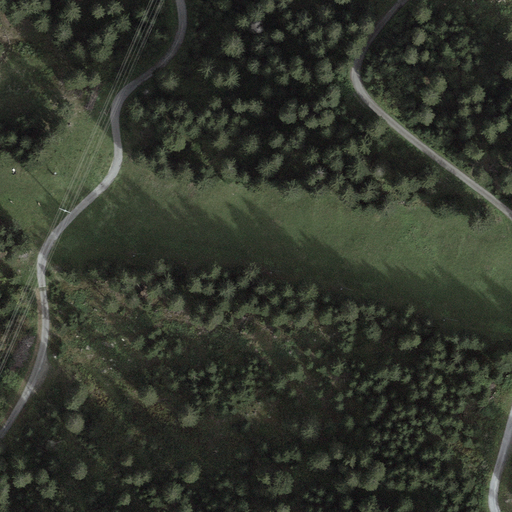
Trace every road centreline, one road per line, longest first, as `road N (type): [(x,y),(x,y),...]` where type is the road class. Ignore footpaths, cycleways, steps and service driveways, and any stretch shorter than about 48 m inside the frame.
road 1 (track): [(180,0),(180,42),(115,107),(119,161),(111,181),(52,237),(39,263),(47,326),(42,360),(21,431),(0,443)]
road 2 (track): [(511,215),(364,99),(360,61),(403,0)]
